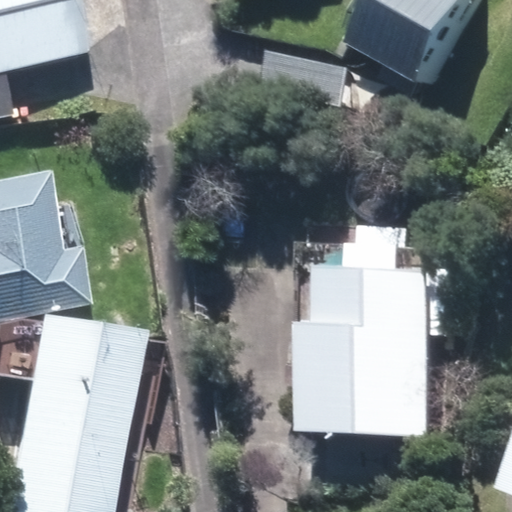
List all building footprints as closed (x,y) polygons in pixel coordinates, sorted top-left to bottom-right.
[(0,0),(0,73),(77,55),(63,0),(0,0)] [(394,0),(363,55),(428,92),(480,0),(394,0)] [(0,322),(77,307),(66,253),(47,256),(31,179),(0,185),(0,322)] [(434,442),(438,282),(406,281),(406,259),(368,259),(367,280),(329,279),(327,339),(317,339),(315,439),(434,442)] [(100,511),(125,342),(22,328),(0,487),(0,511),(100,511)]
